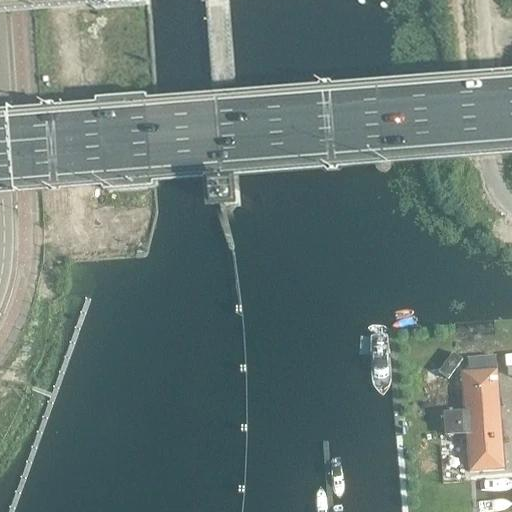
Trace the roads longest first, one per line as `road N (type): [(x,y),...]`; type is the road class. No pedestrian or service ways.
road 1 (motorway): [(0,243),(511,204)]
road 2 (motorway): [(0,94),(511,56)]
road 3 (motorway): [(0,148),(511,111)]
